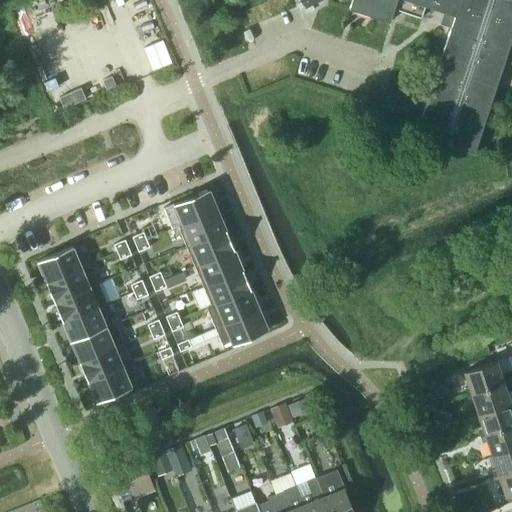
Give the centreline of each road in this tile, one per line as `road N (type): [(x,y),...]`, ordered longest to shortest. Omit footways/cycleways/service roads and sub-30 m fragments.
road 1 (residential): [(0,161),(304,40),(374,64)]
road 2 (residential): [(88,511),(0,302)]
